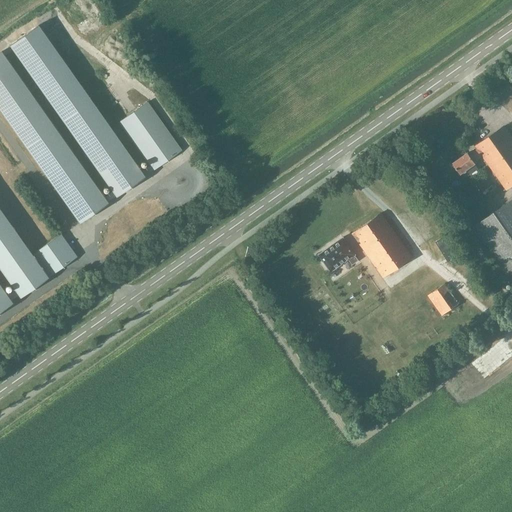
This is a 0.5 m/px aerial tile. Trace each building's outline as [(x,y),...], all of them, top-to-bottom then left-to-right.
[(151,165),(141,172),(37,26),(10,45),(113,192),(104,198),(0,52),(0,108),(80,222),(107,203),(107,202),(116,196),(144,177),(143,176),(153,169),(154,170),(181,151),(146,102),(119,121),(151,165)] [(478,169),(474,164),(475,164),(474,162),(482,156),(506,190),(511,185),(511,136),(504,126),(475,146),(477,149),(469,155),(468,153),(453,164),(460,174),(466,170),(470,175),(478,169)] [(195,132),(191,135),(195,141),(199,138),(195,132)] [(511,200),(473,228),(511,284),(511,200)] [(43,270),(0,210),(0,267),(16,290),(7,296),(0,286),(0,311),(12,303),(10,301),(19,295),(20,297),(48,278),(46,276),(48,275),(49,276),(76,257),(60,234),(33,253),(44,269),(43,270)] [(351,233),(358,243),(382,277),(411,257),(380,213),(351,233)] [(448,263),(458,257),(445,236),(435,242),(448,263)] [(354,255),(342,237),(317,255),(329,272),(348,259),(351,264),(357,260),(353,255),(354,255)] [(444,284),(428,295),(442,315),(459,304),(444,284)]
